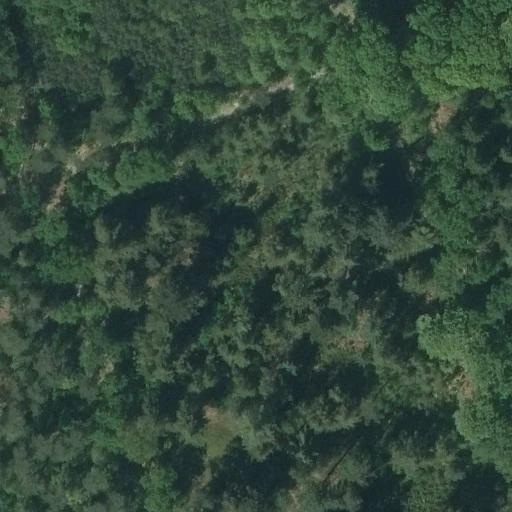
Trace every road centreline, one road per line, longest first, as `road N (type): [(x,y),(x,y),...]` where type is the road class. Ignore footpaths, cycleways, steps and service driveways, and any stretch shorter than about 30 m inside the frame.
road 1 (track): [(511,4),(0,193)]
road 2 (track): [(0,82),(162,511)]
road 3 (track): [(511,387),(359,83),(327,0)]
